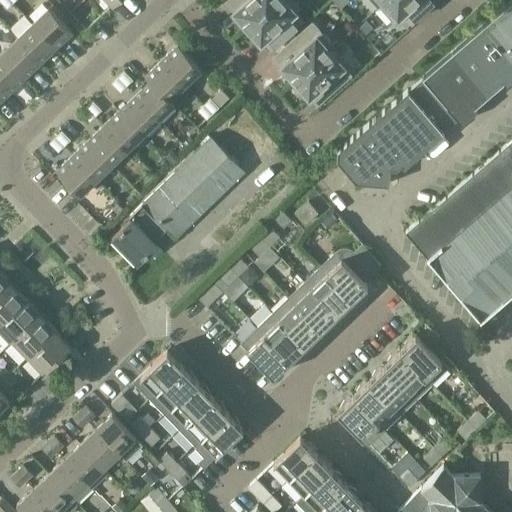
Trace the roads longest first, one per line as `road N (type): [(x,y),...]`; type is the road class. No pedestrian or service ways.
road 1 (residential): [(176,0),(293,126),(315,128),(463,0)]
road 2 (residential): [(0,160),(171,0)]
road 3 (residential): [(0,463),(133,333),(126,317)]
road 4 (residential): [(126,317),(102,267),(0,160)]
road 5 (unknown): [(126,317),(253,187)]
road 6 (residential): [(270,408),(260,408),(164,317),(126,317)]
road 7 (residential): [(270,408),(379,306)]
